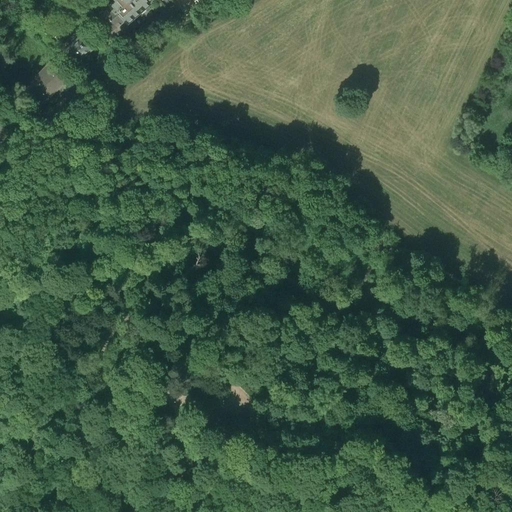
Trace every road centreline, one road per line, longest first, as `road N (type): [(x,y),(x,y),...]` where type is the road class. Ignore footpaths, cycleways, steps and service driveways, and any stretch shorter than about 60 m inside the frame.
road 1 (track): [(511,414),(407,361),(349,347),(206,238),(166,224),(67,235),(23,253),(0,278)]
road 2 (residential): [(0,169),(119,50),(197,0)]
